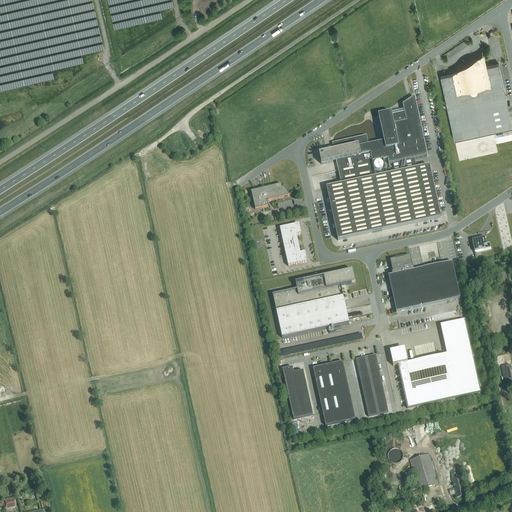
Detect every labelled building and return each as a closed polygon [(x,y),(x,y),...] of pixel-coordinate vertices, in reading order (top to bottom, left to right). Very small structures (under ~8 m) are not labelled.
[(511,125),(499,64),(440,77),(454,140),(511,127),(511,125)] [(324,153),(319,155),(321,165),(326,164),(336,161),(341,186),(327,189),(338,241),(441,219),(429,166),(417,169),(395,174),(376,178),(372,163),(388,160),(389,165),(393,164),(415,159),(427,157),(418,116),(419,116),(417,108),(416,102),(414,97),(402,105),(403,111),(392,114),(391,113),(378,116),(384,142),(368,145),(367,136),(332,144),(334,151),(324,153)] [(471,147),(462,149),(464,157),(473,155),(472,151),(471,147)] [(511,167),(511,165),(502,168),(504,180),(511,174),(511,167)] [(489,182),(479,184),(480,189),(482,195),(491,189),(489,182)] [(267,202),(270,201),(289,197),(284,188),(282,189),(281,185),(265,189),(265,188),(264,188),(263,188),(262,188),(262,189),(262,190),(251,192),(255,210),(268,207),(267,202)] [(480,189),(472,191),(473,200),(482,195),(480,189)] [(300,254),(298,243),(296,235),(301,234),(299,225),(280,229),(288,267),(307,263),(305,253),(300,254)] [(486,238),(479,239),(479,238),(479,239),(472,241),(475,253),(491,249),(490,244),(486,245),(485,238),(486,238)] [(413,268),(410,256),(390,261),(393,272),(392,273),(392,276),(388,276),(396,313),(460,299),(452,263),(414,271),(413,268)] [(348,285),(352,285),(352,284),(355,284),(352,271),(296,284),(297,290),(273,295),(282,339),(349,324),(341,287),(348,285)] [(407,409),(481,393),(465,321),(440,326),(447,355),(408,363),(407,358),(406,359),(404,353),(401,351),(395,352),(395,351),(390,352),(393,367),(398,365),(407,409)] [(368,369),(378,367),(376,356),(366,358),(368,369)] [(368,369),(366,358),(356,360),(358,371),(368,369)] [(346,379),(343,363),(333,365),(336,381),(346,379)] [(333,365),(313,369),(324,419),(343,415),(342,409),(341,403),(340,398),(339,392),(337,387),(336,381),(333,365)] [(511,379),(509,365),(501,366),(504,381),(506,382),(511,381),(511,379)] [(292,368),(282,370),(286,387),(296,385),(294,373),(292,368)] [(289,398),(308,394),(306,383),(296,385),(286,387),(289,398)] [(291,409),(311,405),(308,394),(289,398),(291,409)] [(291,409),(294,420),(313,416),(311,405),(291,409)] [(342,409),(343,415),(354,413),(352,407),(342,409)] [(354,413),(343,415),(345,422),(355,420),(354,413)] [(343,415),(324,419),(326,427),(345,422),(343,415)] [(438,484),(428,455),(410,461),(414,476),(419,490),(438,484)] [(459,471),(451,473),(455,488),(450,489),(451,495),(456,494),(457,497),(465,496),(459,471)] [(16,507),(14,499),(3,502),(5,510),(16,507)]
